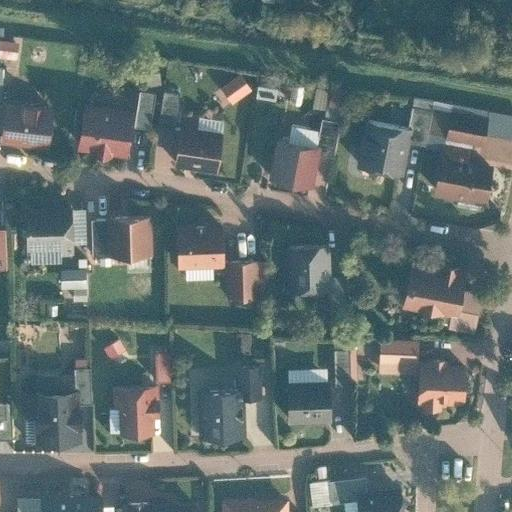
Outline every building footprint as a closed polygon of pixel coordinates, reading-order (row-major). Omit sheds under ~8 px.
[(17,37),(0,34),(0,50),(15,53),(17,37)] [(144,62),(145,79),(157,78),(155,61),(144,62)] [(221,82),(233,99),(253,84),(241,68),(221,82)] [(152,123),(158,88),(141,84),(135,120),(152,123)] [(164,85),(160,119),(176,121),(180,87),(164,85)] [(6,105),(4,138),(47,141),(51,98),(20,96),(20,106),(6,105)] [(84,100),(78,145),(124,151),(129,106),(84,100)] [(491,118),(454,111),(448,139),(485,146),(491,118)] [(414,130),(370,120),(361,164),(405,174),(414,130)] [(223,135),(181,128),(176,163),(217,170),(223,135)] [(323,146),(290,139),(281,180),(315,187),(323,146)] [(473,148),(449,143),(438,194),(489,204),(497,165),(471,159),(473,148)] [(26,205),(27,244),(72,243),(71,203),(26,205)] [(151,254),(150,212),(91,214),(92,256),(151,254)] [(179,225),(180,263),(221,262),(220,224),(179,225)] [(288,244),(288,284),(326,283),(327,308),(344,308),(344,272),(327,272),(326,243),(288,244)] [(256,258),(227,259),(228,295),(257,294),(256,258)] [(459,268),(409,261),(403,307),(453,314),(452,321),(473,324),(478,286),(457,284),(459,268)] [(64,269),(64,287),(85,286),(84,268),(64,269)] [(415,368),(415,339),(381,338),(380,367),(415,368)] [(350,346),(333,347),(334,383),(351,383),(350,346)] [(166,348),(150,349),(152,376),(168,375),(166,348)] [(202,385),(203,430),(242,430),(241,390),(258,390),(257,360),(236,360),(236,384),(202,385)] [(466,360),(419,360),(419,401),(465,402),(466,360)] [(37,382),(38,437),(79,437),(78,401),(89,401),(89,365),(73,365),(73,382),(37,382)] [(288,370),(289,417),(330,416),(329,369),(288,370)] [(115,382),(117,429),(150,428),(148,381),(115,382)] [(357,495),(358,511),(401,511),(398,488),(362,492),(361,477),(325,481),(327,498),(357,495)] [(41,511),(71,511),(71,494),(42,495),(41,511)] [(71,494),(71,511),(101,511),(101,494),(71,494)] [(285,511),(286,498),(224,499),(223,511),(285,511)] [(193,511),(193,500),(131,502),(131,511),(193,511)]
